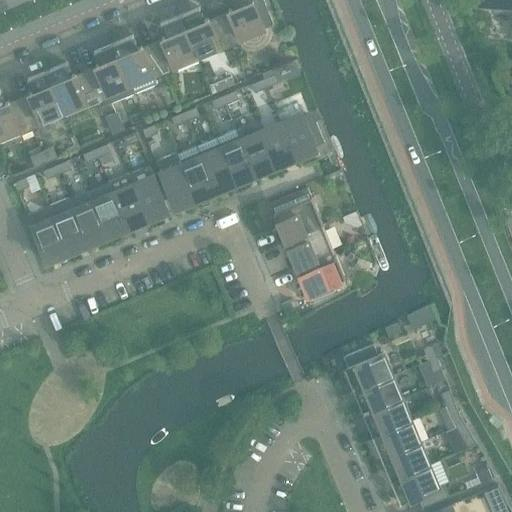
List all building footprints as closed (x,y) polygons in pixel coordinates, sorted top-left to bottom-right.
[(231,18),(221,22),(232,47),(243,43),(241,38),(264,28),(251,0),(227,0),(231,9),(228,10),(231,18)] [(511,0),(471,0),(471,6),(511,9),(511,0)] [(199,7),(179,16),(196,56),(218,47),(220,52),(232,47),(221,22),(211,26),(208,19),(204,20),(199,7)] [(165,45),(154,49),(165,75),(176,70),(174,65),(196,56),(179,16),(160,24),(165,36),(161,38),(165,45)] [(113,43),(130,84),(134,93),(156,84),(154,79),(165,75),(154,49),(144,54),(141,46),(138,48),(132,35),(113,43)] [(98,73),(88,77),(98,103),(110,98),(108,93),(130,84),(113,43),(93,51),(98,64),(95,65),(98,73)] [(294,59),(261,73),(264,79),(275,74),(279,82),(300,73),(294,59)] [(66,63),(46,71),(63,111),(85,102),(87,107),(98,103),(88,77),(78,81),(75,74),(71,75),(66,63)] [(32,100),(21,105),(32,130),(43,125),(41,120),(63,111),(46,71),(27,79),(32,91),(28,93),(32,100)] [(264,79),(263,79),(266,88),(279,83),(279,82),(275,74),(264,79)] [(232,75),(213,83),(217,91),(235,84),(232,75)] [(255,93),(266,88),(263,79),(251,84),(255,93)] [(21,135),(32,130),(21,105),(11,109),(8,101),(5,103),(0,91),(0,137),(19,130),(21,135)] [(235,91),(223,96),(226,104),(239,99),(235,91)] [(215,109),(226,104),(223,96),(211,101),(215,109)] [(195,107),(183,112),(186,121),(199,116),(195,107)] [(117,111),(105,116),(112,134),(124,129),(117,111)] [(174,126),(186,121),(183,112),(171,117),(174,126)] [(301,113),(280,122),(295,157),(316,148),(301,113)] [(275,165),(295,157),(280,122),(260,130),(275,165)] [(158,133),(154,124),(142,129),(145,138),(158,133)] [(255,174),(240,138),(237,130),(217,138),(235,182),(255,174)] [(255,174),(275,165),(260,130),(240,138),(255,174)] [(139,141),(135,132),(123,137),(126,146),(139,141)] [(217,138),(197,146),(215,190),(235,182),(217,138)] [(106,144),(95,149),(98,158),(110,153),(106,144)] [(52,146),(41,151),(45,162),(56,157),(52,146)] [(195,199),(215,190),(197,146),(177,155),(195,199)] [(86,163),(98,158),(95,149),(82,154),(86,163)] [(34,167),(45,162),(41,151),(29,156),(34,167)] [(176,153),(156,162),(174,207),(195,199),(177,155),(176,153)] [(325,158),(317,161),(323,176),(331,173),(328,165),(325,158)] [(66,161),(55,166),(58,174),(70,169),(66,161)] [(46,179),(58,174),(55,166),(42,171),(46,179)] [(149,166),(129,175),(147,219),(168,210),(149,166)] [(127,227),(147,219),(129,175),(128,175),(127,173),(108,181),(112,191),(127,227)] [(14,183),(17,191),(29,186),(26,177),(14,183)] [(278,243),(285,240),(285,239),(322,224),(307,187),(269,203),(279,227),(272,230),(278,243)] [(107,235),(127,227),(112,191),(92,200),(107,235)] [(87,244),(107,235),(92,200),(89,192),(69,200),(87,244)] [(87,244),(69,200),(68,198),(48,206),(67,252),(87,244)] [(46,260),(67,252),(48,206),(27,215),(46,260)] [(289,270),(296,267),(296,266),(333,250),(322,224),(285,239),(285,240),(290,253),(283,256),(289,270)] [(345,278),(333,250),(296,266),(296,267),(301,280),(294,283),(300,297),(308,293),(311,302),(337,291),(334,283),(345,278)] [(289,299),(282,303),(288,317),(296,314),(289,299)] [(428,304),(407,315),(413,329),(435,319),(428,304)] [(397,321),(384,327),(389,336),(401,331),(397,321)] [(423,349),(428,360),(437,357),(437,356),(443,354),(438,343),(423,349)] [(344,368),(353,391),(392,375),(382,352),(377,354),(373,344),(344,355),(349,366),(344,368)] [(442,369),(437,357),(428,360),(433,372),(442,369)] [(401,397),(392,375),(353,391),(362,413),(401,397)] [(440,393),(445,405),(454,402),(449,390),(440,393)] [(410,420),(401,397),(362,413),(372,436),(410,420)] [(451,418),(456,427),(464,423),(458,414),(454,402),(445,405),(451,418)] [(420,442),(410,420),(372,436),(381,458),(420,442)] [(475,443),(464,423),(456,427),(468,447),(475,443)] [(439,427),(427,432),(429,437),(441,432),(439,427)] [(429,464),(420,442),(381,458),(390,480),(429,464)] [(485,462),(473,467),(477,476),(480,482),(492,477),(485,462)] [(438,485),(429,464),(390,480),(399,503),(417,496),(421,507),(448,496),(443,483),(438,485)] [(477,476),(463,482),(466,488),(480,482),(477,476)] [(510,511),(500,484),(485,490),(493,511),(510,511)]
